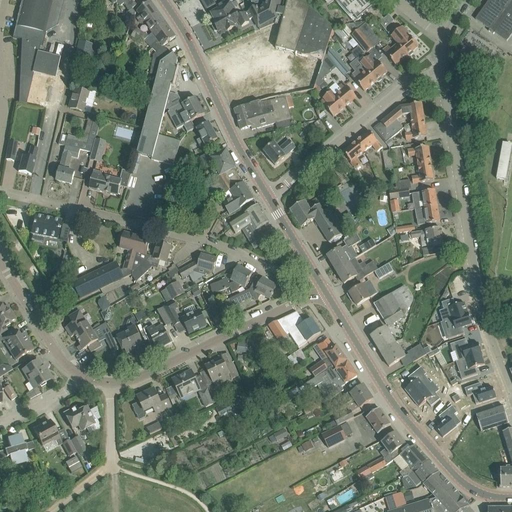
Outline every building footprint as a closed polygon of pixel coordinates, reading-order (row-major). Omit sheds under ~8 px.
[(64,0),(21,0),(16,24),(12,38),(21,40),(20,41),(18,101),(18,103),(26,104),(32,79),(40,45),(42,45),(42,44),(41,44),(44,32),(45,33),(57,26),(64,0)] [(129,11),(132,9),(137,5),(134,2),(135,0),(117,0),(117,3),(120,7),(124,4),(129,11)] [(280,8),(282,0),(263,0),(261,6),(259,9),(257,6),(248,11),(249,12),(246,14),(245,13),(245,14),(240,6),(243,5),(240,0),(234,0),(230,2),(229,1),(218,7),(219,10),(212,14),(216,23),(214,24),(218,33),(219,32),(221,36),(234,28),(233,25),(239,22),(242,27),(249,23),(248,21),(253,18),(259,28),(260,30),(274,23),(277,15),(278,8),(280,8)] [(284,16),(276,48),(323,62),(334,29),(299,0),(287,0),(285,10),(280,8),(278,8),(277,15),(284,16)] [(323,0),(328,6),(334,1),(354,24),(358,20),(363,16),(366,19),(376,10),(373,7),(376,5),(371,0),(323,0)] [(511,0),(489,0),(476,20),(489,30),(488,32),(492,35),(494,33),(507,42),(511,36),(511,22),(510,22),(511,19),(511,0)] [(152,32),(165,22),(150,1),(137,11),(141,16),(138,18),(141,23),(144,21),(152,32)] [(97,8),(88,6),(84,25),(92,27),(97,8)] [(121,18),(131,23),(136,13),(132,9),(129,11),(130,11),(121,18)] [(371,21),(377,20),(378,20),(384,19),(378,13),(370,20),(371,21)] [(163,47),(176,37),(165,22),(152,32),(153,33),(158,40),(149,46),(156,53),(154,55),(150,74),(157,75),(160,64),(171,56),(163,47)] [(381,42),(366,24),(365,22),(354,24),(359,30),(374,48),(381,42)] [(405,29),(404,30),(402,28),(391,37),(397,45),(407,56),(410,57),(413,54),(413,51),(418,47),(409,35),(408,34),(409,33),(405,29)] [(144,41),(148,37),(137,29),(132,36),(142,44),(144,41)] [(368,53),(374,48),(359,30),(353,35),(368,53)] [(144,41),(149,46),(158,40),(153,33),(148,37),(144,41)] [(95,62),(97,54),(99,45),(80,40),(75,57),(82,59),(82,60),(84,61),(84,60),(89,61),(89,60),(95,62)] [(395,66),(407,56),(397,45),(391,50),(388,46),(383,51),(395,66)] [(372,54),(367,58),(358,47),(352,53),(362,66),(376,82),(379,83),(382,80),(382,77),(387,73),(372,54)] [(345,76),(350,72),(329,48),(327,56),(330,59),(345,76)] [(37,52),(32,73),(57,79),(62,57),(37,52)] [(159,136),(164,114),(178,62),(173,54),(171,56),(160,64),(157,75),(139,145),(137,154),(152,158),(151,160),(174,166),(176,158),(180,142),(159,136)] [(364,92),(376,82),(362,66),(356,72),(357,73),(352,77),(364,92)] [(107,96),(112,81),(111,81),(112,75),(108,74),(104,73),(102,72),(96,92),(106,95),(106,96),(107,96)] [(107,96),(112,98),(113,97),(122,100),(125,90),(120,88),(122,84),(112,81),(107,96)] [(356,98),(350,90),(344,83),(339,87),(342,91),(335,96),(345,108),(356,98)] [(89,93),(84,92),(75,89),(70,108),(83,112),(89,93)] [(287,128),(294,126),(289,109),(294,108),(292,97),(285,99),(285,96),(278,97),(234,110),(241,130),(251,127),(252,130),(276,123),(278,131),(287,128)] [(333,117),(345,108),(335,96),(329,102),(326,98),(321,102),(333,117)] [(184,125),(188,133),(195,129),(192,122),(205,115),(196,98),(168,112),(177,129),(184,125)] [(412,122),(424,121),(421,104),(401,107),(380,124),(379,124),(374,129),(385,143),(389,140),(403,129),(397,121),(402,116),(410,115),(412,122)] [(87,120),(88,121),(100,124),(101,117),(89,114),(87,120)] [(92,153),(95,140),(100,124),(88,121),(83,139),(68,135),(68,137),(61,135),(59,145),(65,146),(57,181),(71,185),(75,171),(69,170),(72,158),(78,159),(80,150),(92,153)] [(315,125),(320,133),(326,128),(320,121),(315,125)] [(414,139),(417,139),(427,137),(424,121),(412,122),(413,133),(405,134),(406,140),(414,139)] [(201,148),(209,144),(218,140),(209,123),(197,130),(202,139),(197,141),(201,148)] [(383,148),(376,139),(370,132),(356,142),(364,152),(373,146),(378,152),(383,148)] [(90,161),(101,163),(106,143),(95,140),(92,153),(90,161)] [(17,143),(9,141),(5,160),(14,162),(17,143)] [(274,143),(271,146),(264,152),(275,166),(286,157),(285,157),(295,148),(289,141),(279,149),(274,143)] [(356,159),(364,152),(356,142),(343,153),(351,163),(352,163),(357,169),(362,165),(356,159)] [(506,181),(511,147),(511,144),(503,143),(496,179),(506,181)] [(35,159),(37,149),(31,147),(28,157),(23,156),(18,172),(31,175),(36,159),(35,159)] [(419,166),(431,164),(428,147),(416,149),(416,150),(408,151),(409,157),(417,156),(419,166)] [(235,168),(226,151),(222,153),(221,150),(210,156),(209,154),(195,161),(199,169),(212,162),(217,170),(211,172),(215,180),(234,169),(235,168)] [(393,170),(391,155),(390,151),(382,152),(385,171),(393,170)] [(176,158),(174,166),(177,167),(184,161),(176,158)] [(413,184),(424,182),(433,181),(431,164),(419,166),(420,176),(412,178),(413,184)] [(229,215),(254,200),(244,183),(243,183),(234,169),(215,180),(201,187),(194,192),(198,199),(221,186),(226,194),(229,199),(222,203),(229,215)] [(102,175),(103,173),(94,170),(92,179),(89,189),(118,196),(120,187),(127,189),(132,173),(123,171),(121,180),(102,175)] [(411,189),(410,180),(400,182),(399,170),(394,170),(397,191),(409,189),(411,189)] [(390,200),(410,198),(409,189),(397,191),(389,192),(390,200)] [(417,210),(437,207),(435,191),(422,193),(412,195),(415,210),(417,210)] [(391,201),(392,213),(400,212),(399,200),(391,201)] [(305,201),(290,210),(301,228),(314,220),(329,243),(342,235),(333,220),(338,218),(331,207),(324,211),(320,205),(319,206),(311,211),(305,201)] [(253,233),(269,223),(258,206),(245,214),(229,224),(235,234),(249,225),(253,233)] [(427,225),(430,224),(440,222),(437,207),(417,210),(418,220),(419,226),(427,224),(427,225)] [(60,221),(35,216),(34,222),(31,221),(30,227),(32,228),(31,234),(57,239),(60,221)] [(394,226),(387,231),(391,237),(396,234),(394,226)] [(422,248),(433,246),(443,244),(441,229),(412,234),(413,239),(420,238),(422,248)] [(120,271),(124,279),(132,275),(150,258),(151,256),(146,254),(150,240),(125,233),(121,249),(129,251),(124,268),(120,271)] [(357,233),(344,241),(348,249),(361,241),(357,233)] [(259,237),(250,243),(254,250),(263,244),(259,237)] [(357,258),(376,246),(372,240),(353,252),(357,258)] [(166,263),(168,257),(171,247),(158,243),(154,257),(151,256),(150,258),(132,275),(137,282),(152,267),(158,269),(160,261),(166,263)] [(433,248),(423,250),(424,257),(434,255),(433,248)] [(349,263),(349,262),(341,249),(328,257),(336,271),(349,263)] [(213,272),(214,269),(216,259),(202,255),(198,268),(195,263),(179,272),(183,279),(195,273),(206,276),(207,271),(213,272)] [(373,262),(366,266),(364,263),(360,266),(355,259),(349,263),(336,271),(344,284),(357,276),(356,275),(361,272),(365,277),(378,270),(373,262)] [(388,265),(376,272),(379,278),(391,272),(388,265)] [(245,287),(247,282),(252,273),(238,266),(230,280),(234,282),(230,286),(227,279),(211,286),(214,294),(229,288),(232,293),(237,291),(240,285),(245,287)] [(124,279),(120,271),(118,268),(108,273),(105,268),(73,284),(80,298),(100,288),(101,290),(124,279)] [(170,277),(179,272),(176,268),(168,273),(170,277)] [(222,312),(233,307),(253,297),(257,300),(260,294),(270,299),(272,295),(272,296),(273,295),(272,294),(276,286),(262,279),(261,281),(256,278),(250,290),(229,299),(219,305),(222,312)] [(179,283),(167,289),(173,300),(184,294),(179,283)] [(357,306),(366,301),(369,299),(369,298),(377,294),(373,288),(365,292),(362,286),(349,293),(357,306)] [(388,327),(396,322),(405,316),(413,301),(404,286),(374,304),(388,327)] [(198,287),(192,291),(195,298),(201,295),(198,287)] [(99,301),(98,304),(100,308),(108,303),(105,297),(99,301)] [(453,300),(442,304),(447,321),(468,314),(464,304),(455,307),(453,300)] [(164,307),(172,323),(174,326),(181,323),(174,310),(178,308),(174,301),(164,307)] [(0,304),(0,303),(0,334),(0,335),(7,331),(4,326),(15,319),(10,311),(8,312),(5,308),(3,309),(0,304)] [(166,327),(172,323),(164,307),(157,311),(166,327)] [(109,308),(101,313),(105,321),(109,319),(111,313),(109,308)] [(145,309),(135,315),(139,322),(149,316),(145,309)] [(182,319),(189,334),(199,330),(200,331),(206,328),(205,327),(207,326),(200,310),(182,319)] [(87,322),(86,322),(79,311),(69,317),(73,324),(69,326),(70,328),(67,330),(71,338),(75,335),(78,341),(93,332),(102,326),(99,323),(91,328),(87,322)] [(468,314),(447,321),(453,339),(465,335),(462,328),(472,325),(468,314)] [(311,319),(298,328),(291,316),(283,320),(288,329),(290,333),(298,328),(307,342),(321,334),(311,319)] [(288,329),(283,320),(262,332),(267,341),(288,329)] [(148,340),(143,329),(140,325),(138,327),(145,342),(148,340)] [(173,342),(168,334),(167,334),(162,325),(156,329),(154,326),(149,328),(148,326),(143,329),(148,340),(150,344),(153,342),(158,351),(173,342)] [(144,346),(140,337),(134,326),(128,329),(129,331),(117,337),(123,350),(125,349),(126,353),(134,350),(134,349),(136,348),(137,350),(144,346)] [(396,344),(395,343),(386,328),(371,337),(380,353),(396,344)] [(16,361),(25,355),(34,350),(24,333),(20,336),(16,330),(2,339),(16,361)] [(115,341),(111,333),(110,333),(109,330),(103,332),(105,335),(104,336),(107,343),(115,341)] [(98,341),(93,332),(78,341),(81,346),(77,348),(80,352),(88,348),(91,353),(101,346),(98,341)] [(321,362),(309,370),(315,379),(327,371),(331,369),(333,372),(348,362),(336,346),(334,348),(327,338),(319,344),(313,348),(322,362),(321,362)] [(466,340),(454,343),(460,361),(481,355),(481,354),(478,344),(468,347),(466,340)] [(251,344),(238,343),(237,352),(249,354),(251,344)] [(389,367),(405,357),(399,347),(398,347),(396,344),(380,353),(389,367)] [(426,355),(425,352),(421,345),(407,353),(413,363),(426,355)] [(302,355),(285,364),(288,369),(305,360),(302,355)] [(481,355),(460,361),(466,379),(478,375),(475,368),(484,365),(481,355)] [(238,377),(236,372),(232,363),(226,366),(224,362),(222,363),(220,358),(212,361),(213,363),(205,366),(215,387),(232,379),(232,380),(238,377)] [(38,361),(23,370),(34,389),(51,379),(46,370),(44,371),(38,361)] [(298,386),(284,393),(288,402),(302,395),(307,392),(324,382),(323,379),(326,377),(331,385),(320,392),(324,397),(327,395),(330,400),(335,396),(344,391),(341,387),(357,377),(357,376),(348,362),(333,372),(331,369),(327,371),(315,379),(303,386),(299,388),(298,386)] [(0,370),(3,376),(10,372),(9,369),(0,367),(0,370)] [(191,371),(173,380),(175,385),(179,395),(181,398),(193,392),(195,395),(201,392),(191,371)] [(405,390),(412,399),(429,385),(418,371),(408,379),(413,384),(405,390)] [(17,397),(9,386),(7,382),(3,385),(5,388),(4,389),(11,401),(17,397)] [(473,395),(476,405),(496,398),(492,387),(483,391),(481,384),(469,387),(472,396),(473,395)] [(429,385),(412,399),(419,407),(426,401),(431,407),(440,399),(429,385)] [(360,408),(373,400),(364,386),(352,394),(350,392),(342,397),(346,404),(354,399),(360,408)] [(171,387),(166,390),(170,399),(175,397),(171,387)] [(26,394),(29,400),(40,394),(37,388),(26,394)] [(172,407),(170,404),(166,395),(158,399),(154,389),(137,397),(140,403),(133,406),(140,421),(145,418),(146,414),(145,411),(153,407),(157,414),(172,407)] [(206,408),(214,404),(207,390),(200,394),(206,408)] [(460,401),(457,395),(452,398),(455,404),(460,401)] [(238,398),(215,410),(219,417),(242,405),(238,398)] [(315,405),(304,410),(306,416),(318,410),(315,405)] [(482,432),(499,426),(508,423),(503,406),(476,414),(482,432)] [(71,410),(64,414),(68,423),(72,429),(78,426),(81,431),(86,429),(89,435),(99,430),(100,426),(97,421),(100,419),(97,407),(89,411),(87,407),(78,412),(77,409),(72,412),(71,410)] [(258,417),(264,414),(261,408),(255,411),(258,417)] [(383,431),(391,425),(379,409),(366,418),(372,426),(371,427),(377,435),(383,431)] [(443,438),(459,425),(453,417),(453,416),(448,410),(439,417),(443,423),(436,429),(443,438)] [(330,423),(332,429),(354,419),(351,413),(336,420),(330,423)] [(173,425),(180,422),(177,415),(170,419),(173,425)] [(60,440),(54,430),(50,421),(34,430),(42,446),(55,439),(56,441),(60,440)] [(159,422),(147,428),(150,435),(163,430),(159,422)] [(346,438),(340,426),(322,435),(329,449),(347,440),(346,438)] [(277,441),(288,436),(285,429),(269,438),(271,443),(276,440),(277,441)] [(511,462),(511,468),(500,469),(501,478),(501,488),(511,487),(511,429),(510,430),(505,432),(503,433),(509,452),(511,462)] [(384,457),(367,466),(372,474),(372,475),(382,468),(386,466),(393,461),(398,457),(395,452),(405,445),(405,444),(396,433),(388,439),(382,443),(386,449),(381,453),(384,457)] [(33,442),(25,444),(24,445),(21,435),(8,439),(10,449),(0,451),(0,459),(10,457),(12,467),(27,462),(25,453),(27,452),(35,449),(33,442)] [(212,436),(206,439),(206,438),(202,441),(202,442),(200,443),(201,446),(204,445),(205,446),(209,444),(208,443),(214,439),(212,436)] [(89,458),(86,451),(79,437),(71,441),(79,455),(79,456),(78,456),(81,462),(89,458)] [(69,457),(76,453),(69,440),(62,444),(69,457)] [(311,441),(302,446),(305,452),(314,448),(311,441)] [(289,442),(281,446),(284,451),(292,447),(289,442)] [(401,455),(399,456),(408,466),(400,474),(403,479),(408,477),(415,474),(430,462),(427,459),(415,446),(412,448),(409,450),(401,455)] [(415,474),(408,477),(417,486),(422,482),(424,485),(439,473),(430,462),(415,474)] [(439,473),(424,485),(432,495),(445,483),(446,484),(448,482),(439,473)] [(372,474),(364,478),(366,482),(374,478),(372,475),(372,474)] [(428,499),(388,511),(460,511),(469,507),(458,494),(454,489),(448,482),(446,484),(445,483),(432,495),(435,499),(429,501),(430,503),(429,503),(428,499)] [(414,500),(411,492),(403,494),(406,503),(414,500)]
